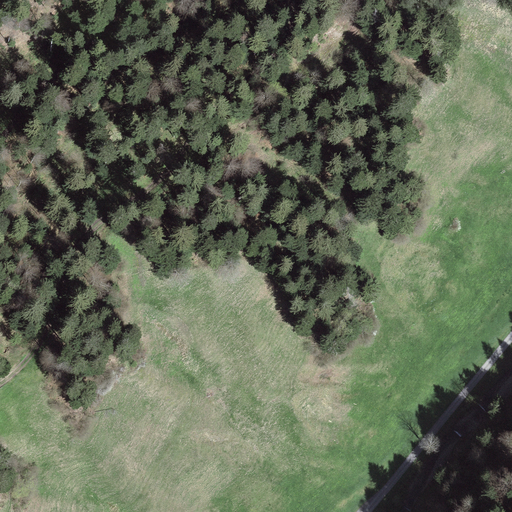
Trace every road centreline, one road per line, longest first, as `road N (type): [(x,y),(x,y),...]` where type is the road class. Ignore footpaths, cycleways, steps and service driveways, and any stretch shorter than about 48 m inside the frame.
road 1 (track): [(284,0),(177,164),(70,250),(57,323),(33,359),(0,387)]
road 2 (unclassified): [(511,335),(366,511)]
road 3 (track): [(0,143),(45,83),(97,42),(123,0)]
